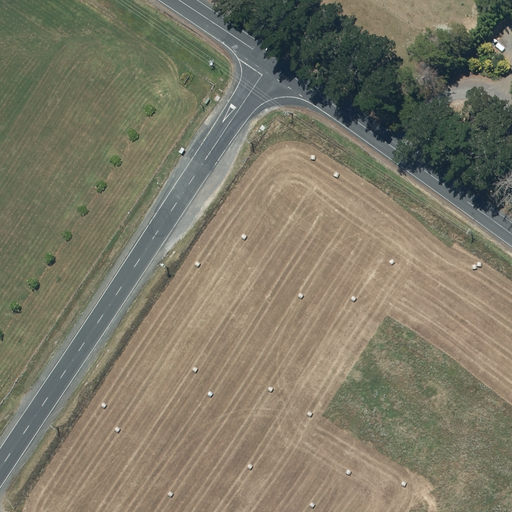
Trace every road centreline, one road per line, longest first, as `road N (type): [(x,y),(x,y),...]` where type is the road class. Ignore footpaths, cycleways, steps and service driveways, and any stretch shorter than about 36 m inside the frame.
road 1 (unclassified): [(0,467),(270,61)]
road 2 (tertiary): [(270,61),(511,233)]
